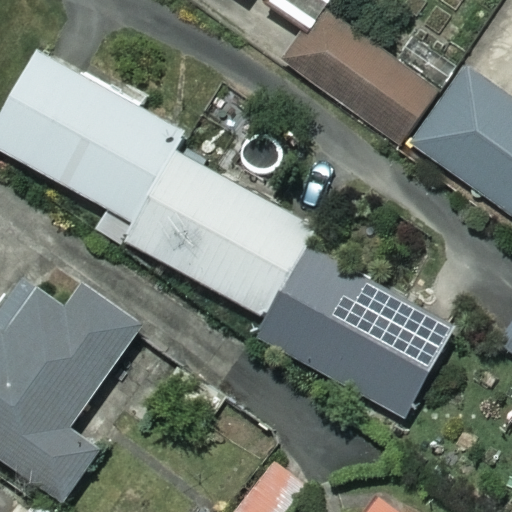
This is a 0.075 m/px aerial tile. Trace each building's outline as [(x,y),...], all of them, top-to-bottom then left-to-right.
[(435,88),(328,14),(290,70),(397,143),(435,88)] [(135,228),(177,153),(188,133),(39,50),(0,120),(0,153),(132,227),(135,228)] [(511,104),(466,74),(444,107),(434,100),(405,143),(511,214),(511,104)] [(135,228),(126,244),(269,324),(312,248),(320,233),(177,153),(135,228)] [(269,324),(259,342),(403,422),(455,328),(312,248),(269,324)] [(60,308),(24,283),(13,299),(0,289),(0,460),(58,501),(115,419),(89,401),(137,333),(73,288),(60,308)] [(227,404),(186,375),(162,408),(203,437),(227,404)] [(282,511),(310,483),(284,458),(231,511),(282,511)] [(399,511),(382,497),(369,511),(399,511)]
